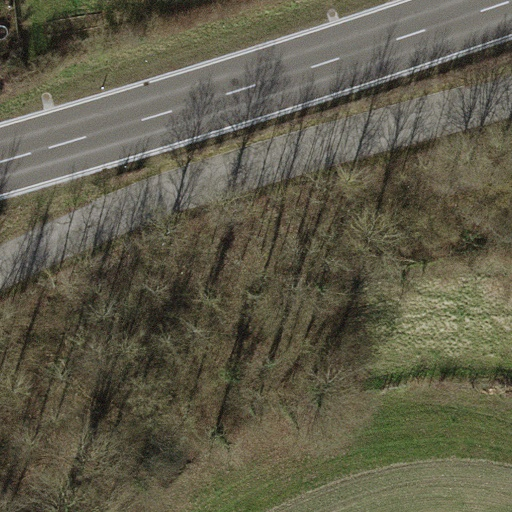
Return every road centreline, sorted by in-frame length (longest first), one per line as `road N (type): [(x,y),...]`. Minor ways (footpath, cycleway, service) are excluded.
road 1 (tertiary): [(511,100),(191,184),(0,270)]
road 2 (secondary): [(0,161),(499,0)]
